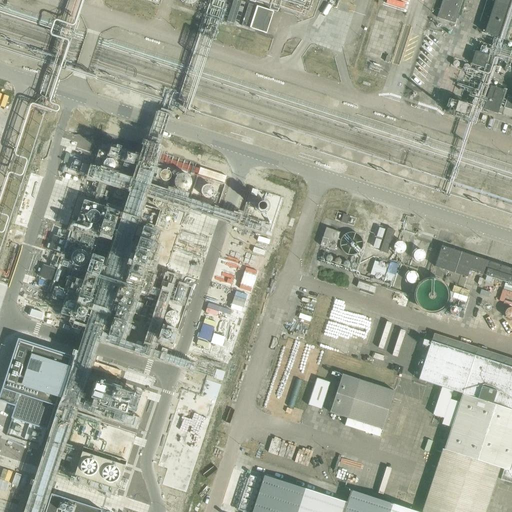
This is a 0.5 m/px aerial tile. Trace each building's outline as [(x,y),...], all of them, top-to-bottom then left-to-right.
[(442,0),(437,18),(454,24),(462,0),(442,0)] [(511,0),(494,0),(484,33),(494,36),(505,40),(511,17),(511,0)] [(241,26),(266,35),(274,12),(249,4),(241,26)] [(471,64),(484,68),(488,56),(475,52),(471,64)] [(483,109),(497,114),(505,91),(490,86),(483,109)] [(198,157),(176,150),(171,165),(193,172),(198,157)] [(224,195),(231,173),(201,164),(194,185),(224,195)] [(125,192),(122,203),(136,206),(138,195),(125,192)] [(347,225),(350,216),(344,214),(341,223),(347,225)] [(320,244),(334,249),(339,231),(325,227),(320,244)] [(388,254),(395,231),(387,229),(380,252),(388,254)] [(366,244),(366,243),(366,240),(365,238),(363,236),(361,235),(360,234),(356,234),(355,234),(352,235),(350,237),(348,240),(347,243),(348,245),(348,247),(350,250),(353,252),(356,253),(360,252),(363,250),(365,247),(366,244)] [(405,248),(405,247),(405,245),(404,243),(402,241),(399,241),(396,241),(394,242),(393,244),(392,247),(393,250),(394,252),(396,253),(398,254),(401,254),(403,253),(405,250),(405,248)] [(511,268),(441,246),(435,267),(467,278),(469,270),(511,284),(511,268)] [(425,255),(425,252),(424,250),(422,249),(419,248),(416,248),(414,250),(413,252),(412,254),(412,256),(414,259),(416,260),(418,261),(421,261),(423,260),(425,257),(425,255)] [(417,277),(416,275),(415,272),(413,271),(411,270),(408,270),(406,272),(404,274),(404,276),(404,279),(405,281),(408,283),(410,283),(412,283),(415,282),(416,280),(417,277)] [(449,293),(449,290),(448,286),(446,283),(444,280),(441,278),(438,276),(436,275),(432,275),(429,275),(424,276),(421,278),(418,280),(416,282),(414,286),(413,289),(413,293),(413,296),(414,300),(416,304),(418,306),(420,308),(423,309),(427,311),(430,311),(434,311),(437,310),(441,309),(443,306),(446,304),(447,301),(449,297),(449,293)] [(511,359),(434,334),(419,380),(441,387),(433,414),(445,418),(443,424),(451,427),(440,461),(458,467),(462,456),(504,470),(500,480),(511,483),(511,359)] [(422,339),(419,349),(428,351),(431,341),(422,339)] [(379,437),(394,392),(342,375),(330,413),(347,419),(345,426),(379,437)] [(317,378),(308,405),(322,409),(331,383),(317,378)] [(265,474),(252,511),(343,511),(347,501),(265,474)] [(415,511),(350,491),(347,501),(343,511),(415,511)]
